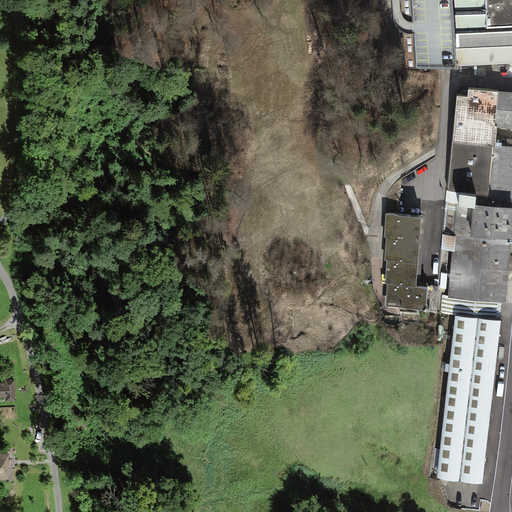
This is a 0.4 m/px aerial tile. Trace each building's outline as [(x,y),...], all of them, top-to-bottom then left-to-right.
[(401,0),(406,69),(457,66),(452,0),(401,0)] [(511,62),(511,0),(452,0),(457,66),(511,62)] [(500,78),(511,77),(511,63),(499,64),(500,78)] [(456,314),(501,318),(503,303),(505,303),(511,232),(511,91),(469,88),(468,96),(458,95),(438,297),(442,298),(440,312),(456,314)] [(414,285),(422,216),(386,212),(384,233),(388,233),(386,256),(390,257),(385,305),(424,309),(427,286),(414,285)] [(501,318),(456,314),(437,479),(482,484),(501,318)] [(3,385),(0,385),(0,396),(4,397),(4,400),(14,400),(13,381),(3,382),(3,385)]
